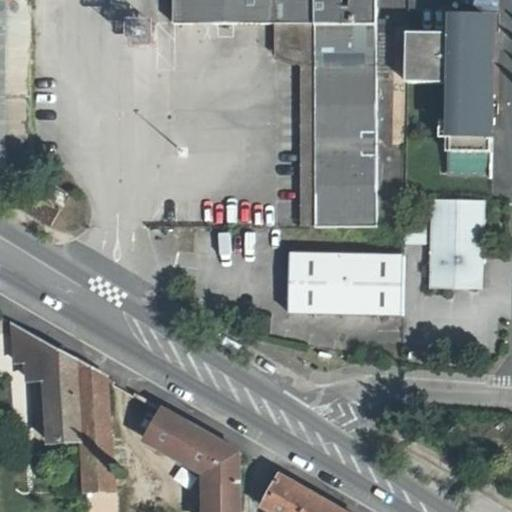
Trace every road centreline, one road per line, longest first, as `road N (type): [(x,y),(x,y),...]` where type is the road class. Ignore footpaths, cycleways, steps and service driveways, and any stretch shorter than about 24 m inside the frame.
road 1 (primary): [(293,425),(0,238)]
road 2 (primary): [(0,260),(293,425)]
road 3 (residential): [(511,400),(363,390),(310,407),(293,425)]
road 4 (primary): [(293,425),(428,511)]
road 5 (residential): [(511,127),(511,0)]
